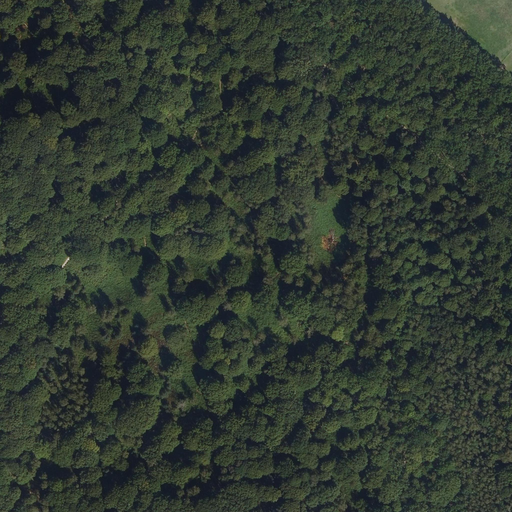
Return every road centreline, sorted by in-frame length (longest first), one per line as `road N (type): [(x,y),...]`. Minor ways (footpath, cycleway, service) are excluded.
road 1 (track): [(284,0),(362,146),(403,457),(402,511)]
road 2 (track): [(264,511),(157,264),(117,199)]
